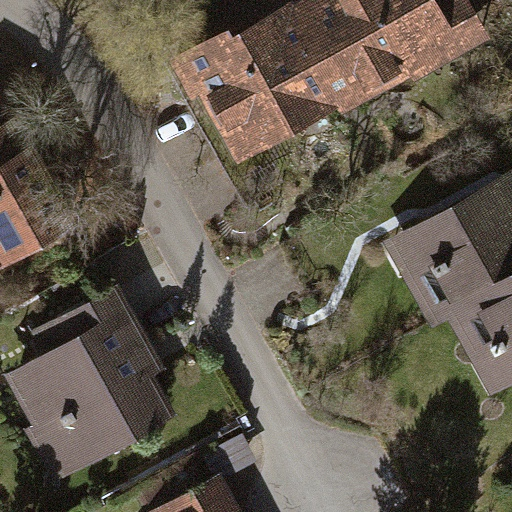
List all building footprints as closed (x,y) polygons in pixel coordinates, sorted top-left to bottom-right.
[(301,0),(299,2),(352,104),(398,80),(404,91),(488,48),(463,0),(434,0),(429,3),(427,0),(301,0)] [(214,35),(167,60),(225,170),(352,104),(299,2),(218,43),(214,35)] [(63,228),(4,122),(0,123),(0,275),(28,260),(23,250),(63,228)] [(420,329),(438,319),(511,276),(511,175),(509,171),(374,248),(420,329)] [(511,276),(438,319),(487,406),(511,391),(511,276)] [(47,489),(169,420),(146,379),(159,372),(109,285),(23,333),(36,356),(0,376),(0,379),(27,428),(16,434),(47,489)] [(227,511),(210,478),(144,511),(227,511)]
